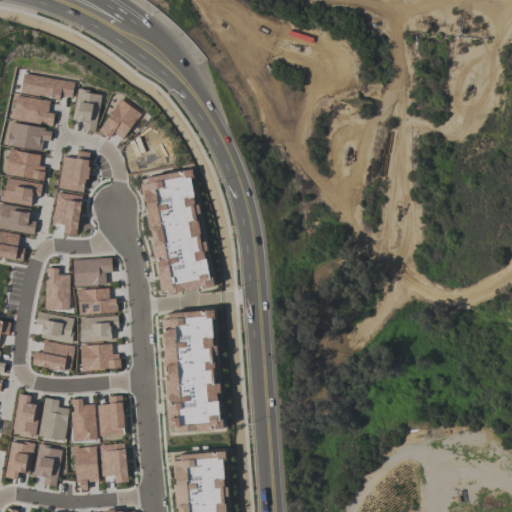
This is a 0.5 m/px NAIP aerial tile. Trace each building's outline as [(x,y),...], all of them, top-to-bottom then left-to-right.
[(72,98),(60,96),(59,100),(51,99),(52,98),(38,96),(38,97),(20,94),(23,74),(74,83),(72,98)] [(95,132),(82,130),(84,122),(73,120),(78,89),(89,91),(89,94),(101,96),(95,132)] [(52,127),(48,126),(48,123),(40,122),(40,125),(11,120),(15,96),(50,102),(48,113),(54,114),(52,127)] [(141,114),(137,121),(136,121),(123,140),(114,133),(110,139),(106,136),(105,137),(98,132),(117,104),(120,99),(141,114)] [(41,151),(7,146),(11,123),(45,128),(45,131),(51,132),(50,142),(43,140),(41,151)] [(44,181),(12,176),(12,177),(5,175),(10,149),(17,150),(17,151),(41,155),(39,166),(45,167),(44,172),(45,172),(44,181)] [(84,193),(58,189),(63,157),(77,159),(78,151),(91,153),(88,167),(90,168),(88,180),(86,180),(84,193)] [(141,179),(192,170),(194,179),(192,179),(195,197),(194,198),(195,205),(199,205),(201,214),(197,215),(199,225),(201,224),(203,232),(201,232),(202,237),(200,237),(201,243),(206,242),(208,251),(204,252),(206,259),(207,259),(210,278),(213,277),(215,286),(164,296),(163,291),(162,291),(159,273),(160,273),(158,261),(156,262),(153,245),(154,244),(152,231),(150,231),(147,215),(148,214),(146,202),(144,202),(141,185),(142,185),(141,179)] [(31,207),(0,202),(2,190),(5,191),(7,179),(42,184),(40,197),(33,196),(31,207)] [(77,235),(63,233),(64,225),(52,223),(57,192),(82,196),(81,202),(82,202),(81,211),(82,211),(81,218),(80,218),(77,235)] [(34,235),(0,229),(0,204),(31,209),(29,221),(35,222),(34,235)] [(23,262),(0,257),(0,231),(19,235),(17,248),(25,249),(23,262)] [(106,285),(74,287),(73,261),(111,259),(112,272),(105,273),(106,285)] [(69,311),(45,310),(46,281),(49,281),(49,273),(46,273),(46,268),(59,268),(59,275),(70,275),(69,311)] [(118,313),(86,315),(79,316),(77,290),(85,289),(85,290),(109,289),(109,299),(116,299),(116,304),(117,304),(118,313)] [(162,314),(214,310),(215,319),(212,320),(214,338),(213,338),(213,346),(217,346),(218,355),(215,355),(215,366),(217,366),(218,372),(216,373),(216,378),(215,378),(215,384),(220,384),(221,393),(217,394),(218,401),(219,401),(220,420),(223,419),(224,429),(211,430),(211,431),(194,432),(194,431),(173,433),(172,428),(171,429),(170,418),(171,418),(170,398),(168,398),(167,380),(169,380),(168,367),(166,367),(164,350),(166,350),(165,337),(163,338),(162,320),(163,320),(162,314)] [(72,343),(41,338),(43,326),(35,325),(38,312),(74,319),(72,331),(74,332),(72,343)] [(112,341),(80,343),(80,331),(82,331),(81,318),(118,316),(119,328),(111,329),(112,341)] [(0,319),(2,320),(2,321),(11,322),(9,334),(1,333),(0,339),(0,319)] [(71,372),(57,370),(57,371),(48,369),(48,368),(32,365),(34,352),(42,353),(44,341),(75,347),(71,372)] [(121,368),(89,370),(89,371),(82,372),(80,345),(87,345),(87,346),(112,344),(113,355),(119,354),(119,359),(120,359),(121,368)] [(35,436),(24,434),(24,432),(13,430),(19,394),(31,396),(29,404),(41,406),(35,436)] [(124,435),(100,437),(97,405),(109,405),(109,397),(123,396),(125,428),(124,428),(124,435)] [(64,441),(38,436),(45,398),(59,401),(57,408),(69,410),(64,441)] [(97,440),(73,441),(71,412),(74,412),(73,405),(70,405),(70,400),(82,399),(83,406),(95,405),(97,440)] [(29,474),(19,472),(17,480),(5,478),(11,442),(24,444),(24,442),(34,444),(29,474)] [(56,487),(43,485),(45,477),(34,475),(39,444),(50,446),(50,448),(62,450),(56,487)] [(128,483),(115,484),(114,476),(102,477),(99,446),(124,444),(125,449),(126,449),(126,457),(127,457),(128,466),(127,466),(128,483)] [(99,481),(87,482),(88,490),(80,491),(79,483),(76,483),(74,449),(96,447),(99,481)] [(225,452),(226,461),(224,461),(225,480),(224,480),(225,488),(228,487),(228,497),(226,497),(227,507),(228,507),(228,511),(179,511),(179,509),(176,509),(175,492),(177,492),(176,479),(175,479),(173,461),(175,461),(175,456),(225,452)]
